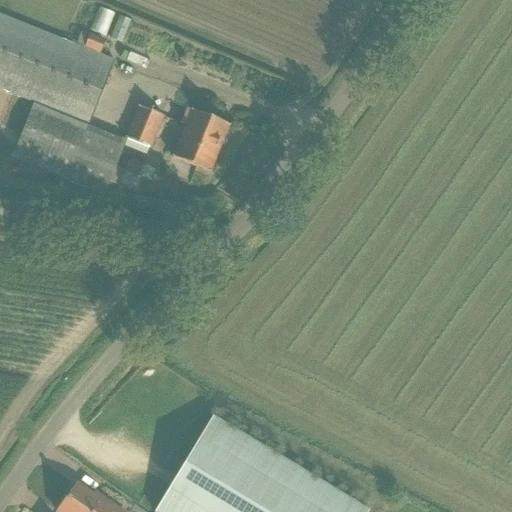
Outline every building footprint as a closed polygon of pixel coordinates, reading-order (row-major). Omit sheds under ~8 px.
[(85,127),(112,62),(0,17),(0,89),(34,104),(11,159),(104,196),(125,143),(85,127)] [(81,31),(76,43),(100,52),(105,41),(81,31)] [(150,149),(157,131),(162,119),(138,110),(133,122),(126,140),(150,149)] [(172,158),(209,173),(228,126),(191,111),(172,158)] [(123,160),(120,167),(126,170),(125,172),(138,177),(143,164),(130,159),(129,162),(123,160)] [(367,511),(368,511),(212,418),(154,511),(367,511)] [(122,511),(94,493),(93,495),(75,483),(55,511),(122,511)]
